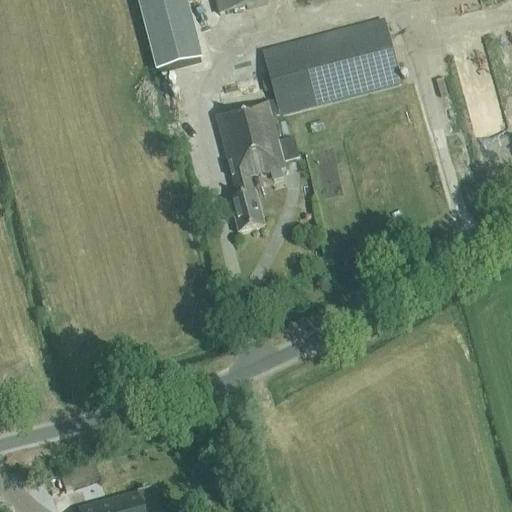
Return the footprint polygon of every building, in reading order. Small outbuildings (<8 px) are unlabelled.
[(201,63),(184,0),(139,0),(159,74),(201,63)] [(289,0),(213,0),(218,18),(289,0)] [(275,148),(268,123),(398,90),(382,27),(261,57),(273,106),(213,121),(233,204),(227,205),(236,238),(261,232),(253,198),(251,199),(247,182),(281,173),(280,169),(295,165),(290,145),(275,148)] [(61,474),(66,494),(101,484),(96,464),(61,474)] [(153,511),(148,492),(137,495),(118,500),(118,499),(77,511),(153,511)]
